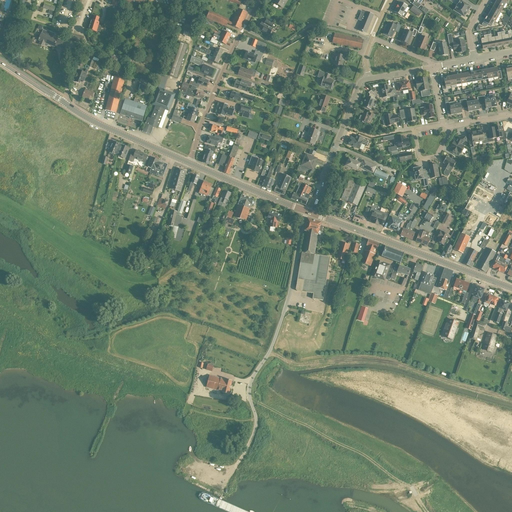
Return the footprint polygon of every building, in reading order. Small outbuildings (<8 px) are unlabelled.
[(421,5),(418,2),(419,0),(411,0),(410,3),(418,9),(421,5)] [(464,17),(470,7),(463,2),(460,1),(458,4),(461,6),(457,12),(464,17)] [(402,16),(405,18),(407,13),(404,11),(408,6),(400,2),(398,5),(396,8),(396,9),(394,12),(395,13),(398,15),(398,14),(402,16)] [(490,5),(489,6),(500,13),(503,8),(495,3),(494,6),(490,5)] [(44,4),(43,8),(50,9),(49,13),(54,15),(56,6),(44,4)] [(411,10),(419,16),(422,12),(414,6),(411,10)] [(498,17),(500,13),(489,6),(488,8),(492,10),(490,13),(498,17)] [(228,21),(227,24),(240,29),(247,13),(238,8),(231,23),(228,21)] [(208,14),(206,18),(208,19),(215,22),(218,23),(226,27),(227,24),(228,21),(229,20),(209,11),(208,14)] [(358,20),(362,22),(359,30),(366,33),(373,15),(366,12),(366,13),(362,12),(358,20)] [(485,14),(484,16),(487,18),(494,21),(495,22),(498,17),(490,13),(488,16),(485,14)] [(102,27),(98,26),(99,23),(97,23),(99,18),(94,16),(92,22),(91,21),(89,28),(92,29),(91,30),(96,32),(96,31),(100,33),(102,27)] [(485,27),(487,24),(491,26),(494,21),(487,18),(486,21),(485,20),(482,25),(485,27)] [(267,24),(262,21),(258,29),(265,33),(266,34),(267,35),(268,34),(269,35),(273,28),(275,29),(277,25),(269,21),(267,24)] [(396,26),(389,22),(387,26),(386,26),(384,29),(385,30),(384,34),(392,37),(394,31),(398,33),(401,26),(397,24),(396,26)] [(47,47),(48,45),(54,47),(54,46),(65,49),(67,42),(57,40),(57,39),(53,37),(55,34),(47,31),(47,32),(43,30),(42,34),(41,34),(38,41),(40,42),(39,44),(43,46),(47,47)] [(417,31),(414,30),(413,33),(405,30),(401,41),(408,44),(412,36),(415,37),(417,31)] [(490,48),(496,47),(495,37),(492,38),(491,34),(490,34),(490,30),(487,31),(487,35),(490,48)] [(223,31),(221,36),(228,40),(231,35),(223,31)] [(496,47),(503,45),(501,32),(497,33),(498,36),(495,37),(496,47)] [(505,32),(501,32),(503,45),(510,44),(510,43),(509,34),(505,35),(505,32)] [(67,40),(82,43),(84,37),(69,33),(67,40)] [(363,40),(335,33),(332,43),(361,49),(363,40)] [(483,49),(490,48),(487,35),(484,36),(484,39),(481,39),(483,49)] [(226,45),(228,40),(221,36),(218,41),(226,45)] [(428,39),(421,36),(416,47),(424,50),(428,39)] [(255,47),(258,48),(261,42),(257,41),(258,41),(253,39),(250,46),(255,48),(255,47)] [(464,44),(464,40),(456,42),(456,43),(453,43),(454,50),(457,49),(458,53),(460,52),(461,53),(462,53),(463,53),(463,52),(466,51),(465,48),(466,47),(465,44),(464,44)] [(177,41),(171,59),(181,63),(187,45),(177,41)] [(448,55),(446,43),(438,45),(440,56),(448,55)] [(210,55),(212,51),(208,50),(207,49),(206,51),(205,51),(206,49),(199,45),(199,47),(202,49),(201,49),(204,50),(204,51),(203,53),(210,56),(210,55)] [(213,54),(220,57),(223,51),(216,48),(213,54)] [(245,55),(244,57),(245,58),(244,58),(255,62),(256,59),(260,61),(263,54),(256,51),(254,55),(247,52),(246,55),(245,55)] [(120,57),(111,54),(108,63),(117,66),(120,57)] [(218,63),(220,57),(213,54),(211,60),(218,63)] [(344,56),(336,54),(334,65),(342,67),(344,56)] [(210,77),(213,69),(202,64),(204,61),(192,56),(190,62),(203,67),(200,72),(210,77)] [(176,78),(181,63),(171,59),(166,75),(176,78)] [(97,69),(101,71),(104,65),(102,64),(99,63),(100,63),(96,61),(92,60),(90,66),(93,67),(93,68),(97,69)] [(303,76),(306,67),(300,65),(297,74),(303,76)] [(78,70),(77,69),(73,81),(80,83),(82,77),(85,78),(88,70),(79,67),(78,70)] [(247,70),(240,68),(238,75),(250,79),(251,76),(254,77),(256,71),(248,68),(247,70)] [(497,68),(492,69),(493,78),(499,77),(499,79),(502,79),(501,73),(498,73),(497,68)] [(326,73),(320,71),(318,77),(323,79),(321,85),(321,86),(325,88),(325,87),(331,89),(331,88),(332,88),(333,85),(334,81),(329,79),(330,75),(326,73)] [(158,73),(153,91),(156,92),(152,105),(155,106),(150,119),(148,118),(142,131),(150,134),(153,127),(158,128),(165,110),(169,111),(175,96),(159,90),(164,75),(158,73)] [(115,76),(111,88),(122,90),(125,79),(115,76)] [(189,85),(190,85),(198,88),(200,85),(206,87),(207,84),(208,84),(209,82),(208,81),(204,79),(205,79),(200,77),(200,78),(196,76),(195,79),(195,78),(194,82),(191,81),(189,85)] [(445,87),(451,86),(449,77),(444,78),(445,83),(442,84),(443,90),(446,89),(445,87)] [(414,89),(417,89),(420,89),(420,91),(421,91),(422,97),(430,96),(429,90),(427,78),(418,80),(418,81),(416,81),(416,84),(413,84),(414,89)] [(251,83),(244,80),(243,83),(236,80),(234,87),(245,91),(246,86),(250,88),(250,85),(251,83)] [(411,89),(409,81),(398,83),(399,91),(411,89)] [(189,85),(183,82),(181,88),(188,91),(190,85),(189,85)] [(140,85),(138,91),(146,93),(147,87),(140,85)] [(395,90),(393,90),(389,91),(388,85),(380,87),(381,92),(380,94),(386,98),(397,96),(395,90)] [(116,113),(122,90),(111,88),(105,110),(116,113)] [(197,90),(197,91),(191,88),(191,89),(189,89),(186,95),(189,96),(190,97),(192,96),(192,95),(192,94),(195,95),(195,97),(199,98),(199,97),(203,98),(205,93),(197,90)] [(94,93),(85,89),(82,97),(89,100),(90,96),(93,97),(94,93)] [(376,96),(371,90),(368,93),(370,95),(369,97),(367,96),(366,100),(365,99),(364,103),(363,107),(371,110),(375,99),(376,96)] [(239,101),(244,103),(245,99),(252,101),(253,97),(243,93),(243,95),(232,92),(230,98),(232,99),(233,99),(235,100),(239,101)] [(489,97),(490,98),(491,108),(497,107),(496,101),(499,101),(498,94),(489,95),(489,97)] [(330,98),(322,95),(317,109),(325,112),(330,98)] [(485,96),(480,97),(482,104),(485,103),(486,109),(491,108),(490,98),(489,97),(485,98),(485,96)] [(478,100),(472,101),(474,111),(479,110),(478,104),(482,104),(480,97),(477,97),(478,100)] [(147,106),(138,103),(139,102),(136,100),(134,99),(133,102),(125,99),(120,114),(142,121),(147,106)] [(463,100),(464,107),(467,106),(468,112),(474,111),(472,101),(467,102),(466,99),(463,100)] [(460,104),(455,105),(456,114),(462,113),(461,108),(464,107),(463,100),(460,101),(460,104)] [(449,103),(445,103),(447,110),(450,110),(451,115),(456,114),(455,105),(454,102),(449,103)] [(190,110),(189,114),(196,117),(198,110),(194,108),(195,106),(188,103),(186,109),(190,110)] [(228,105),(221,103),(218,115),(224,116),(225,114),(231,115),(231,113),(233,113),(234,110),(227,107),(228,105)] [(238,112),(243,113),(242,117),(252,120),(253,115),(250,114),(252,108),(240,105),(238,112)] [(434,117),(432,105),(425,107),(425,108),(421,109),(422,116),(427,115),(427,119),(434,117)] [(277,106),(274,113),(280,115),(283,108),(277,106)] [(416,121),(414,109),(407,110),(400,111),(401,119),(408,118),(408,122),(416,121)] [(376,115),(368,112),(367,116),(360,113),(359,117),(358,120),(363,122),(362,122),(365,124),(365,123),(370,124),(372,118),(375,119),(376,115)] [(194,123),(196,117),(189,114),(187,118),(184,117),(183,119),(194,123)] [(392,116),(392,114),(384,116),(386,126),(394,125),(393,123),(399,122),(397,115),(392,116)] [(224,128),(213,125),(211,131),(222,135),(224,128)] [(494,127),(497,141),(506,139),(504,132),(502,133),(501,127),(498,127),(498,126),(494,127)] [(497,141),(494,127),(491,127),(491,128),(488,129),(489,135),(487,135),(488,143),(497,141)] [(318,131),(310,128),(305,141),(314,145),(316,139),(315,139),(318,131)] [(483,130),(477,131),(479,142),(482,141),(483,144),(488,143),(487,137),(484,138),(483,130)] [(224,137),(217,135),(216,138),(209,136),(207,143),(217,146),(218,142),(222,143),(224,137)] [(370,140),(357,135),(357,136),(358,136),(357,140),(351,137),(348,145),(360,149),(361,144),(368,146),(370,140)] [(395,148),(398,148),(409,146),(408,139),(404,139),(403,136),(398,137),(399,140),(397,141),(394,141),(395,148)] [(461,145),(462,143),(467,142),(465,136),(458,138),(457,140),(458,140),(457,141),(456,141),(456,142),(454,141),(450,148),(452,149),(451,152),(456,154),(457,152),(460,153),(461,151),(462,152),(464,149),(463,148),(464,146),(461,145)] [(117,155),(121,145),(117,143),(117,142),(114,141),(113,142),(113,141),(108,152),(110,152),(110,153),(114,155),(115,154),(117,155)] [(234,166),(233,165),(235,159),(234,159),(239,145),(234,144),(229,157),(227,156),(223,166),(225,167),(223,172),(229,175),(229,174),(232,168),(233,168),(234,166)] [(121,145),(117,155),(119,156),(118,157),(123,159),(123,158),(125,159),(129,149),(128,148),(129,147),(125,146),(125,147),(121,145)] [(209,149),(208,150),(206,149),(202,162),(209,165),(213,152),(214,152),(216,148),(211,147),(211,149),(209,149)] [(141,152),(136,150),(134,155),(132,154),(129,161),(133,162),(134,159),(145,163),(148,156),(141,153),(141,152)] [(412,160),(410,153),(399,155),(400,162),(412,160)] [(223,166),(227,156),(222,154),(218,164),(223,166)] [(317,159),(306,154),(302,165),(312,170),(317,159)] [(257,157),(252,155),(249,163),(251,164),(252,165),(251,169),(258,172),(259,169),(260,170),(261,169),(262,167),(262,166),(261,166),(262,161),(256,159),(257,157)] [(164,163),(164,164),(159,162),(159,161),(155,159),(155,158),(153,157),(152,158),(151,157),(148,166),(149,167),(151,168),(152,168),(156,169),(156,168),(160,170),(158,174),(163,176),(163,177),(168,165),(164,163)] [(364,160),(355,157),(354,161),(349,159),(348,162),(347,161),(345,166),(350,168),(351,167),(357,170),(359,167),(373,173),(377,166),(364,160)] [(444,172),(444,175),(448,177),(453,168),(456,162),(446,157),(443,163),(446,165),(444,168),(443,168),(446,169),(444,172)] [(241,160),(236,171),(242,173),(246,162),(241,160)] [(428,166),(429,172),(430,178),(439,177),(437,165),(436,165),(436,164),(432,165),(428,166)] [(127,165),(125,173),(131,175),(133,166),(127,165)] [(266,188),(272,175),(272,173),(272,172),(274,168),(270,166),(268,172),(269,172),(267,178),(265,177),(263,183),(260,182),(259,185),(262,186),(266,188)] [(423,180),(425,181),(427,180),(428,186),(426,171),(422,172),(422,167),(414,169),(414,172),(412,173),(413,177),(415,177),(416,180),(423,179),(423,180)] [(177,186),(181,170),(175,168),(170,189),(175,190),(177,186)] [(508,176),(496,169),(493,176),(504,182),(508,176)] [(177,186),(175,190),(181,192),(187,171),(181,170),(177,186)] [(388,175),(376,170),(374,175),(386,180),(388,175)] [(284,196),(292,178),(282,173),(274,191),(284,196)] [(199,177),(194,175),(188,191),(191,192),(194,183),(196,184),(199,177)] [(272,175),(266,188),(271,190),(275,181),(273,180),(275,176),(272,175)] [(366,185),(350,178),(341,199),(357,205),(366,185)] [(202,194),(207,195),(210,197),(213,189),(211,188),(212,185),(204,182),(199,193),(202,195),(202,194)] [(291,199),(297,201),(304,187),(304,185),(300,183),(298,182),(297,185),(299,186),(296,194),(294,193),(291,199)] [(403,196),(407,187),(398,183),(394,192),(403,196)] [(304,187),(297,201),(306,205),(310,196),(308,195),(311,188),(304,185),(304,187)] [(479,197),(482,190),(477,187),(473,194),(479,197)] [(221,190),(217,188),(213,196),(212,198),(215,200),(214,203),(216,203),(218,198),(217,197),(221,190)] [(439,191),(434,188),(430,195),(435,198),(439,191)] [(218,205),(221,207),(228,192),(224,190),(220,197),(221,198),(218,205)] [(482,190),(479,197),(484,200),(488,193),(482,190)] [(232,194),(228,192),(221,207),(221,208),(225,210),(228,205),(227,204),(229,201),(232,194)] [(488,193),(484,200),(489,203),(493,196),(488,193)] [(254,199),(242,195),(233,217),(246,221),(251,206),(254,207),(254,206),(255,202),(253,201),(254,199)] [(435,198),(430,195),(422,208),(428,211),(435,198)] [(163,200),(160,198),(157,206),(165,209),(166,206),(167,206),(169,201),(164,199),(163,200)] [(186,202),(181,200),(177,212),(180,213),(182,214),(186,202)] [(209,216),(211,211),(214,203),(209,202),(205,214),(209,216)] [(331,204),(327,202),(325,207),(336,211),(338,207),(338,206),(338,204),(334,203),(334,204),(331,203),(331,204)] [(442,204),(439,210),(444,213),(447,207),(442,204)] [(147,215),(152,216),(155,208),(151,206),(147,215)] [(474,211),(481,215),(483,209),(476,206),(474,211)] [(372,223),(375,224),(380,211),(374,209),(374,208),(371,207),(369,214),(372,215),(370,221),(373,222),(372,223)] [(174,226),(176,215),(177,211),(172,210),(172,211),(170,218),(169,218),(168,222),(169,222),(168,225),(174,226)] [(223,222),(232,226),(234,220),(230,218),(232,213),(228,211),(226,216),(223,222)] [(276,228),(277,221),(279,221),(281,216),(270,211),(268,217),(271,218),(270,227),(276,228)] [(385,213),(380,211),(375,224),(378,225),(378,224),(381,225),(383,219),(386,220),(389,213),(385,212),(385,213)] [(471,216),(478,220),(481,215),(474,211),(471,216)] [(393,229),(394,229),(398,217),(393,215),(393,213),(391,212),(388,219),(388,218),(391,219),(388,227),(389,228),(389,229),(392,230),(393,229)] [(399,231),(402,221),(404,222),(405,222),(408,216),(399,213),(398,217),(394,229),(394,231),(397,232),(398,231),(399,231)] [(433,216),(427,213),(424,219),(429,223),(433,216)] [(449,215),(445,213),(440,222),(444,224),(449,215)] [(366,224),(368,218),(355,214),(353,219),(358,221),(366,224)] [(493,223),(496,218),(489,214),(486,219),(493,223)] [(181,216),(176,215),(174,226),(179,227),(182,216),(181,216)] [(468,222),(475,226),(478,220),(471,216),(468,222)] [(301,252),(302,252),(308,253),(311,233),(315,221),(308,219),(305,231),(301,252)] [(484,223),(491,227),(493,223),(486,219),(484,223)] [(411,225),(406,238),(412,240),(415,233),(412,232),(413,229),(417,222),(414,220),(412,222),(413,222),(411,225)] [(321,222),(315,221),(311,233),(308,253),(315,255),(318,235),(319,230),(321,230),(321,231),(322,232),(324,226),(321,225),(321,222)] [(413,222),(412,222),(410,221),(409,224),(407,224),(406,227),(406,229),(403,228),(400,235),(406,238),(411,225),(413,222)] [(468,222),(465,227),(472,231),(475,226),(468,222)] [(472,233),(463,229),(454,250),(462,254),(472,233)] [(442,231),(441,230),(438,236),(439,236),(437,241),(444,245),(449,235),(442,232),(442,231)] [(416,241),(421,244),(426,232),(423,231),(423,232),(420,231),(419,235),(418,235),(416,241)] [(426,232),(421,244),(427,246),(430,239),(427,238),(429,233),(426,232)] [(502,244),(506,246),(511,236),(511,234),(508,232),(507,234),(502,244)] [(488,241),(484,239),(480,247),(484,249),(488,241)] [(371,266),(375,254),(376,255),(380,244),(369,240),(360,262),(371,266)] [(350,245),(342,241),(337,258),(345,261),(350,245)] [(359,244),(353,242),(351,250),(350,252),(350,255),(355,256),(356,253),(357,254),(359,244)] [(453,247),(447,244),(441,255),(448,258),(453,247)] [(404,253),(385,246),(381,256),(400,263),(404,253)] [(477,252),(470,248),(463,263),(472,267),(474,263),(472,262),(477,252)] [(496,253),(492,250),(488,248),(477,267),(485,272),(496,253)] [(302,252),(296,290),(297,291),(313,294),(312,299),(323,301),(330,257),(315,255),(308,253),(302,252)] [(498,257),(496,260),(492,268),(493,268),(493,269),(495,270),(496,269),(496,270),(498,271),(504,258),(506,253),(504,254),(503,254),(502,257),(499,256),(498,257)] [(508,256),(507,256),(508,254),(506,253),(504,258),(498,271),(500,272),(501,271),(501,273),(503,273),(504,273),(507,266),(510,267),(511,263),(511,262),(506,259),(508,256)] [(390,265),(377,260),(371,276),(377,278),(381,280),(382,278),(385,279),(390,265)] [(423,266),(416,264),(413,271),(417,272),(414,279),(418,280),(423,266)] [(399,267),(393,265),(388,280),(389,280),(390,278),(394,279),(397,273),(400,274),(401,273),(408,276),(410,269),(399,265),(399,267)] [(453,271),(444,268),(437,287),(446,290),(453,271)] [(421,283),(419,290),(425,292),(426,290),(431,292),(436,278),(433,277),(433,276),(425,273),(421,282),(421,283)] [(460,289),(463,281),(456,279),(453,288),(456,290),(457,288),(460,289)] [(463,281),(460,289),(459,291),(462,292),(462,293),(462,294),(464,294),(461,303),(464,304),(468,293),(466,293),(469,283),(463,281)] [(484,289),(476,286),(472,294),(481,297),(484,289)] [(434,304),(435,302),(437,295),(431,293),(430,294),(428,299),(425,298),(422,305),(427,307),(428,302),(434,304)] [(484,302),(490,304),(493,296),(490,295),(487,294),(484,302)] [(496,297),(493,296),(490,304),(496,306),(498,299),(496,298),(496,297)] [(502,301),(494,321),(499,323),(502,314),(501,313),(502,309),(506,310),(509,303),(508,303),(508,302),(505,301),(505,302),(502,301)] [(357,320),(364,322),(368,308),(362,306),(357,320)] [(476,315),(474,320),(479,321),(482,313),(478,311),(476,315)] [(475,315),(470,313),(466,324),(472,326),(474,319),(475,315)] [(458,322),(448,318),(442,336),(452,339),(458,322)] [(475,320),(469,339),(475,340),(479,329),(484,331),(487,324),(475,320)] [(508,323),(504,321),(501,329),(505,330),(505,331),(510,333),(511,328),(507,326),(508,323)] [(497,335),(487,333),(482,349),(492,352),(497,335)] [(203,369),(212,371),(214,363),(205,360),(203,369)] [(225,379),(209,375),(206,388),(222,392),(222,393),(228,394),(232,380),(225,379)]
